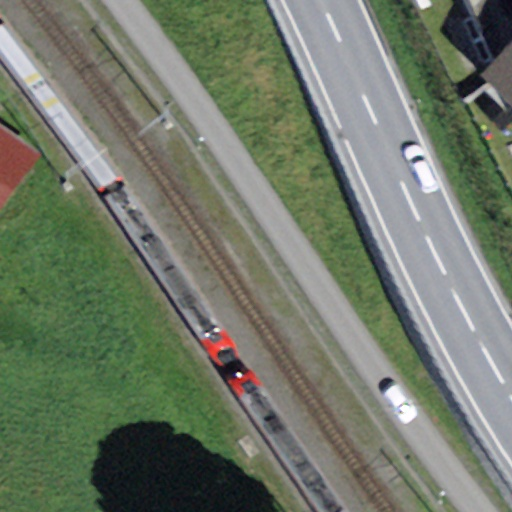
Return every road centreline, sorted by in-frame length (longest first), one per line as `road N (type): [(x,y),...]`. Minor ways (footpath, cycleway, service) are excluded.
road 1 (residential): [(117,0),(394,403),(479,511)]
road 2 (primary): [(511,395),(432,247),(319,0)]
